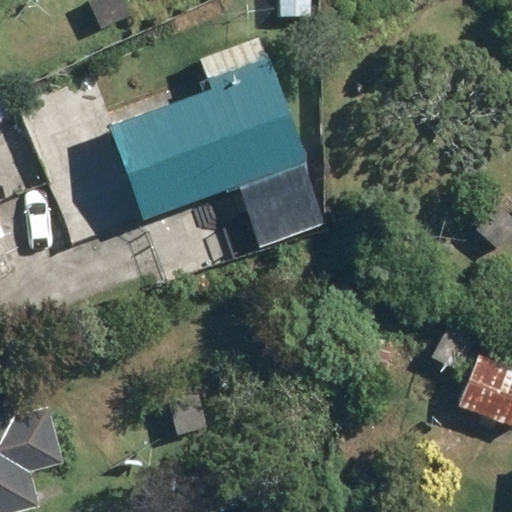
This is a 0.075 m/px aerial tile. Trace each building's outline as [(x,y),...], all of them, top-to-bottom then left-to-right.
[(310,0),(272,0),(270,26),(308,29),(310,0)] [(129,233),(303,168),(259,40),(187,66),(198,97),(93,136),(129,233)] [(511,230),(511,221),(482,191),(452,221),(487,256),(511,230)] [(393,331),(359,324),(343,395),(377,403),(393,331)] [(511,374),(468,355),(443,409),(511,439),(511,374)] [(205,390),(157,405),(168,442),(216,428),(205,390)] [(0,511),(24,511),(16,479),(54,469),(40,416),(0,425),(0,511)]
